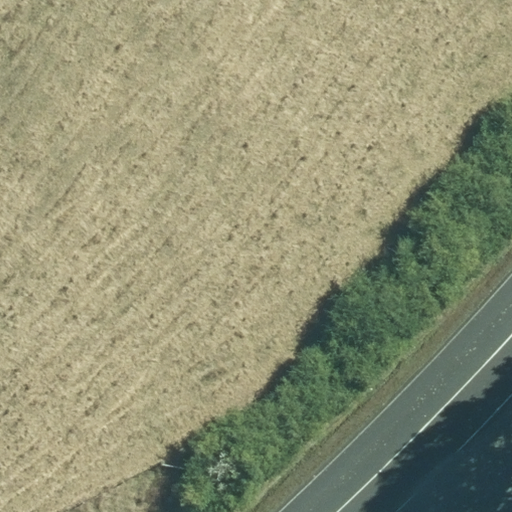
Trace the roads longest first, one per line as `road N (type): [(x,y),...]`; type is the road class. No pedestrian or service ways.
road 1 (unclassified): [(511,315),(318,511)]
road 2 (track): [(511,503),(320,510)]
